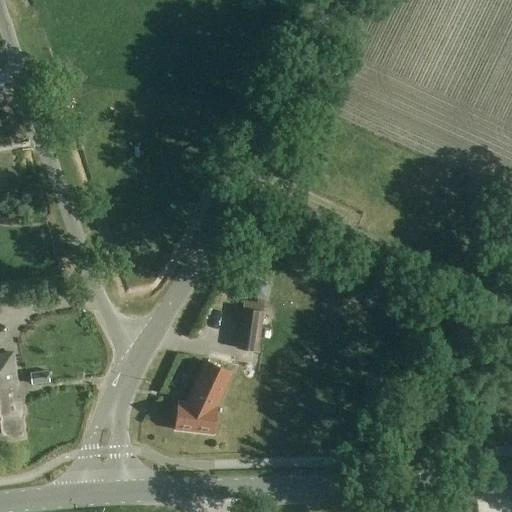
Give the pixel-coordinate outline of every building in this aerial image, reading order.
[(318,229),(324,215),(296,203),(290,216),(318,229)] [(329,232),(362,247),(377,254),(382,242),(367,235),(334,220),(329,232)] [(242,308),(236,349),(258,352),(263,311),(242,308)] [(0,355),(0,437),(20,435),(18,415),(21,414),(12,353),(0,355)] [(189,404),(178,402),(175,429),(212,433),(215,408),(230,373),(206,362),(193,391),(194,392),(189,404)] [(48,371),(30,373),(31,385),(49,382),(48,371)]
